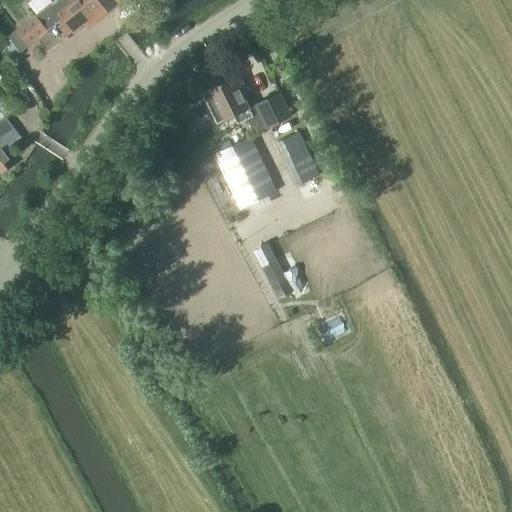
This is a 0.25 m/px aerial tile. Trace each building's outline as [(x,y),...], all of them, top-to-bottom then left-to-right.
[(54,0),(35,15),(48,30),(62,19),(72,33),(84,23),(88,27),(105,14),(94,0),(54,0)] [(94,0),(105,14),(122,0),(94,0)] [(21,52),(29,45),(47,30),(35,15),(8,36),(21,52)] [(242,94),(246,92),(238,74),(209,88),(215,101),(207,105),(216,124),(238,113),(242,121),(252,115),(242,94)] [(265,128),(290,116),(279,93),(255,106),(265,128)] [(4,153),(20,140),(4,120),(0,122),(0,172),(1,174),(13,164),(4,153)] [(298,184),(320,174),(299,131),(276,141),(298,184)] [(240,209),(276,191),(250,137),(214,154),(240,209)] [(277,260),(266,266),(275,284),(286,279),(277,260)]
